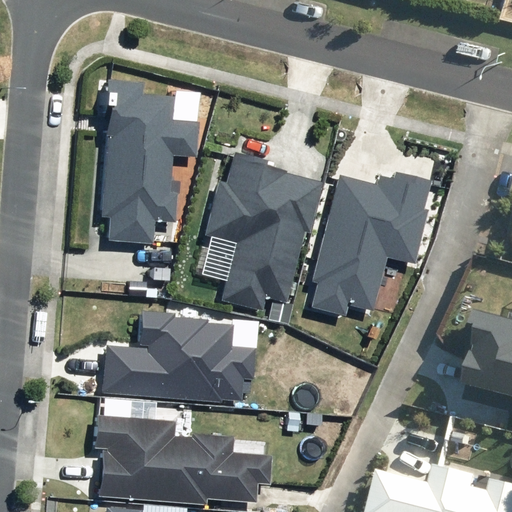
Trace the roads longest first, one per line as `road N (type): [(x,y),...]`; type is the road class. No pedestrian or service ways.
road 1 (residential): [(44,0),(0,503)]
road 2 (residential): [(333,511),(444,265),(501,90)]
road 3 (residential): [(165,0),(501,90)]
